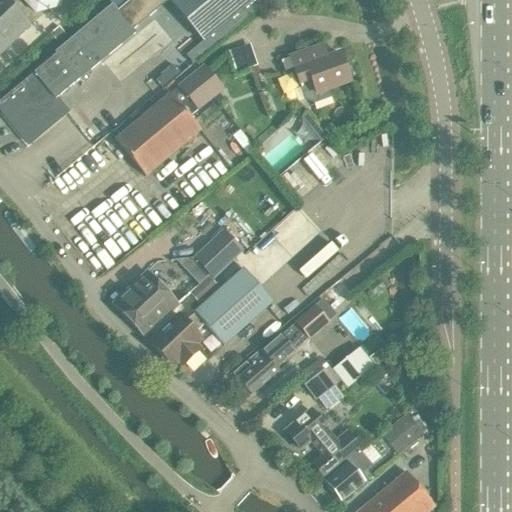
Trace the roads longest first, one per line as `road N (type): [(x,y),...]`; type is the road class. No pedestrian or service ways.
road 1 (primary): [(499,0),(495,511)]
road 2 (residential): [(255,470),(101,307),(0,176)]
road 3 (unclassified): [(209,511),(97,405),(0,285)]
road 4 (unclassified): [(444,285),(444,101),(415,0)]
